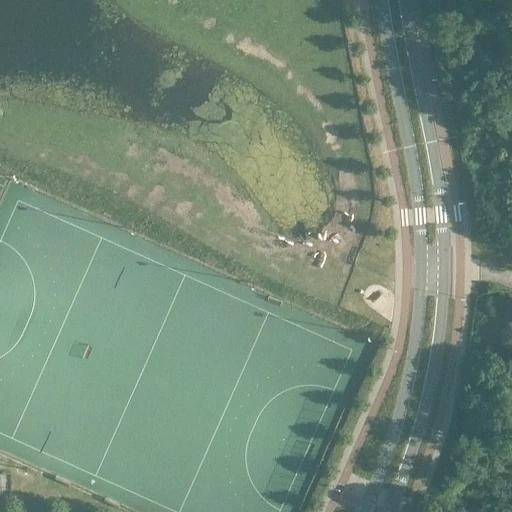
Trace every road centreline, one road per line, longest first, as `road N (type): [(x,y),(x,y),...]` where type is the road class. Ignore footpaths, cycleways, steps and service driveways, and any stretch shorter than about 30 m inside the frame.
road 1 (tertiary): [(444,268),(441,201),(406,0)]
road 2 (tertiary): [(380,0),(414,181),(420,265)]
road 3 (tertiary): [(420,265),(400,415),(364,511)]
road 4 (tertiary): [(388,511),(435,366),(444,268)]
